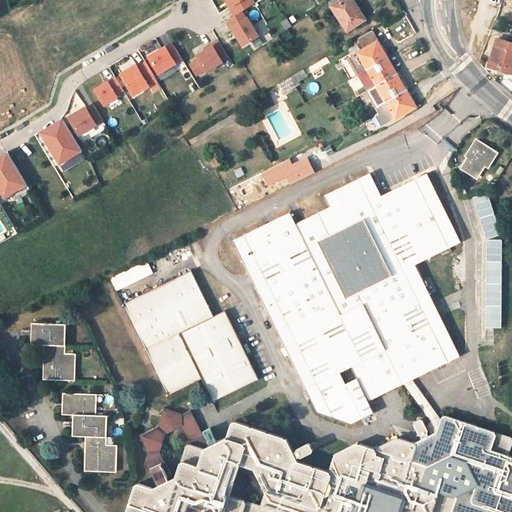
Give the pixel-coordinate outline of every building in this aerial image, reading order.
[(354,7),(356,6),(352,0),(337,0),(331,5),(347,31),(363,21),(354,7)] [(365,20),(356,6),(354,7),(363,21),(365,20)] [(243,11),(227,20),(243,46),(258,36),(243,11)] [(285,30),(292,25),(288,18),(281,22),(285,30)] [(377,40),(371,31),(358,39),(363,48),(377,40)] [(283,42),(277,34),(265,42),(270,50),(283,42)] [(488,66),(511,72),(511,42),(497,38),(488,66)] [(219,40),(213,43),(222,59),(228,56),(219,40)] [(367,69),(387,57),(377,40),(349,57),(359,74),(367,69)] [(159,74),(181,64),(170,43),(149,54),(159,74)] [(213,43),(195,55),(206,72),(224,61),(222,59),(213,43)] [(396,74),(387,57),(367,69),(376,86),(396,74)] [(148,59),(122,70),(134,96),(151,89),(152,92),(161,89),(148,59)] [(180,70),(186,80),(191,77),(186,67),(180,70)] [(308,75),(304,68),(279,83),(283,90),(308,75)] [(386,101),(406,90),(396,74),(376,86),(369,90),(368,90),(378,106),(386,101)] [(123,90),(115,76),(93,88),(103,106),(118,97),(116,94),(123,90)] [(416,107),(406,90),(386,101),(396,119),(416,107)] [(67,116),(78,135),(102,121),(92,104),(87,108),(85,105),(67,116)] [(81,151),(61,118),(38,132),(58,165),(81,151)] [(478,177),(486,165),(488,167),(498,153),(477,139),(467,153),(470,155),(462,166),(478,177)] [(7,152),(0,155),(0,192),(3,197),(26,184),(7,152)] [(316,411),(350,423),(373,412),(368,400),(403,382),(412,378),(459,355),(416,264),(461,241),(427,172),(381,195),(370,172),(323,194),(329,206),(295,222),(290,211),(232,239),(316,411)] [(497,345),(495,251),(476,252),(478,345),(497,345)] [(190,269),(121,302),(166,394),(201,378),(212,401),(258,378),(225,309),(212,315),(190,269)] [(127,270),(115,276),(118,282),(129,276),(127,270)] [(118,282),(115,276),(109,278),(112,284),(118,282)] [(43,344),(42,379),(73,380),(73,353),(62,353),(63,323),(32,322),(31,344),(43,344)] [(403,382),(438,431),(441,418),(412,378),(403,382)] [(85,435),(84,470),(114,471),(115,445),(102,445),(102,414),(95,414),(95,393),(62,393),(62,413),(73,413),(72,435),(85,435)] [(181,425),(191,444),(205,450),(209,447),(189,409),(180,413),(161,407),(155,426),(139,435),(148,452),(144,464),(154,486),(158,484),(150,466),(159,462),(168,480),(171,478),(159,450),(164,434),(181,425)] [(294,452),(286,437),(230,422),(225,436),(209,447),(205,450),(191,444),(189,443),(185,445),(173,477),(171,478),(168,480),(159,462),(150,466),(158,484),(154,486),(151,487),(138,483),(133,485),(124,511),(421,511),(439,492),(427,478),(430,470),(456,458),(465,467),(473,486),(470,503),(466,511),(511,511),(511,455),(509,455),(511,444),(511,438),(511,436),(445,415),(441,417),(441,418),(438,431),(427,436),(426,433),(427,431),(422,420),(420,419),(414,421),(414,425),(419,435),(422,436),(423,438),(414,442),(398,436),(374,448),(357,442),(346,451),(346,464),(300,464),(296,456),(298,456),(300,457),(311,451),(312,448),(309,444),(307,443),(296,449),(296,451),(294,452)] [(466,511),(470,503),(439,492),(421,511),(466,511)]
